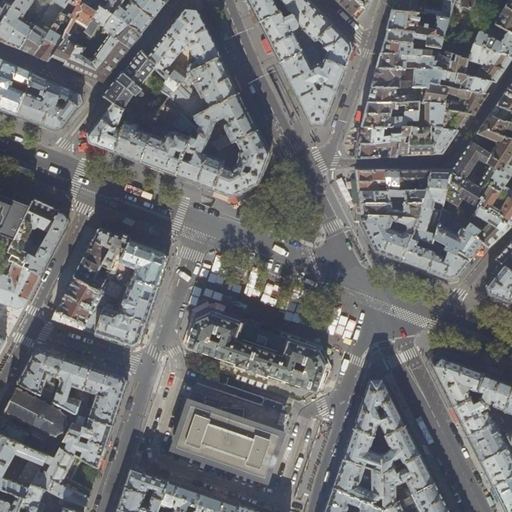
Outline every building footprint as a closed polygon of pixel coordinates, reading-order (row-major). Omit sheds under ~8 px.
[(15,0),(12,6),(11,7),(24,15),(25,14),(34,0),(48,0),(47,1),(50,3),(39,22),(51,29),(62,12),(69,0),(15,0)] [(69,0),(62,12),(65,15),(70,8),(75,11),(70,18),(72,19),(67,29),(64,37),(52,55),(55,56),(57,57),(66,61),(78,43),(94,16),(99,6),(103,0),(69,0)] [(114,14),(123,1),(123,0),(103,0),(99,6),(114,14)] [(123,1),(114,14),(141,34),(147,26),(151,22),(159,11),(165,3),(161,0),(129,0),(131,1),(128,5),(123,1)] [(248,0),(260,22),(283,10),(293,0),(248,0)] [(280,63),(312,45),(332,24),(315,7),(308,0),(293,0),(283,10),(260,22),(266,34),(280,63)] [(336,0),(352,16),(356,20),(357,20),(366,8),(370,0),(336,0)] [(423,13),(430,15),(434,15),(449,18),(454,2),(454,0),(395,0),(393,10),(420,13),(423,13)] [(454,0),(454,2),(462,5),(461,7),(479,13),(484,0),(454,0)] [(511,0),(508,0),(495,24),(500,27),(509,32),(511,32),(511,0)] [(11,7),(12,6),(5,2),(3,1),(0,5),(0,25),(5,19),(8,13),(11,7)] [(114,14),(99,6),(94,16),(78,43),(66,61),(65,64),(64,65),(102,82),(103,81),(110,73),(114,68),(130,48),(119,40),(112,35),(104,29),(114,14)] [(24,15),(11,7),(8,13),(15,17),(11,23),(5,19),(0,25),(0,40),(6,44),(20,49),(38,21),(25,14),(24,15)] [(148,57),(157,66),(155,69),(167,80),(159,87),(170,95),(180,83),(196,69),(221,56),(208,30),(198,9),(185,8),(148,57)] [(443,38),(449,18),(434,15),(432,24),(435,24),(435,29),(417,26),(420,13),(393,10),(392,14),(388,29),(415,33),(443,38)] [(65,15),(62,12),(51,29),(50,31),(33,55),(35,55),(48,61),(52,55),(64,37),(67,29),(72,19),(70,18),(65,15)] [(119,40),(130,48),(131,48),(141,36),(142,35),(141,34),(114,14),(104,29),(112,35),(119,25),(126,31),(119,40)] [(50,31),(51,29),(39,22),(38,21),(20,49),(30,53),(33,55),(50,31)] [(339,31),(332,24),(312,45),(319,53),(325,58),(346,67),(347,63),(352,50),(351,42),(339,31)] [(511,32),(509,32),(500,27),(496,34),(503,38),(501,42),(480,31),(474,43),(511,57),(511,32)] [(415,33),(388,29),(387,30),(384,41),(413,44),(424,45),(424,42),(413,41),(414,37),(421,40),(423,40),(426,41),(426,46),(440,47),(443,38),(415,33)] [(226,33),(220,36),(223,42),(229,39),(226,33)] [(413,49),(413,44),(384,41),(381,52),(380,54),(421,56),(437,58),(433,67),(447,71),(452,52),(445,51),(444,56),(439,55),(440,50),(439,51),(439,50),(438,53),(432,52),(432,50),(421,49),(413,49)] [(447,71),(492,81),(495,82),(498,78),(511,57),(474,43),(468,59),(452,52),(447,71)] [(308,59),(319,53),(312,45),(280,63),(290,83),(307,116),(312,125),(320,124),(324,124),(335,95),(337,91),(346,67),(325,58),(323,63),(318,62),(318,65),(313,68),(308,59)] [(113,102),(124,109),(126,104),(132,93),(134,95),(140,88),(138,86),(155,69),(157,66),(148,57),(144,53),(141,50),(125,70),(123,73),(122,72),(104,94),(103,96),(113,102)] [(421,56),(380,54),(380,56),(376,67),(405,69),(405,61),(415,62),(415,64),(418,66),(418,69),(432,70),(433,67),(437,58),(421,56)] [(180,83),(170,95),(163,105),(175,112),(178,110),(188,120),(240,93),(230,73),(221,56),(196,69),(180,83)] [(0,108),(1,109),(17,115),(26,93),(18,90),(18,89),(18,87),(14,86),(13,87),(13,88),(9,86),(10,84),(13,85),(14,82),(11,81),(12,79),(14,79),(29,85),(33,74),(0,59),(0,73),(0,74),(0,108)] [(447,71),(433,67),(432,70),(418,69),(414,69),(411,69),(405,69),(376,67),(374,77),(371,87),(407,88),(426,89),(428,83),(441,85),(442,83),(439,82),(440,80),(445,81),(445,80),(447,71)] [(490,83),(492,81),(447,71),(445,80),(461,83),(460,89),(466,91),(484,93),(490,83)] [(37,93),(34,92),(33,94),(27,91),(26,93),(17,115),(31,120),(55,129),(62,127),(64,125),(82,102),(81,98),(80,94),(51,82),(33,74),(29,85),(41,89),(40,92),(43,94),(42,98),(37,95),(37,93)] [(511,81),(496,104),(511,109),(511,81)] [(446,110),(467,113),(474,114),(480,106),(488,94),(484,93),(466,91),(460,89),(441,85),(428,83),(426,89),(422,103),(426,103),(447,104),(446,110)] [(367,101),(405,103),(407,88),(371,87),(368,99),(367,101)] [(188,120),(195,127),(209,140),(209,141),(217,122),(225,117),(228,123),(227,123),(227,124),(226,125),(225,126),(225,127),(226,128),(229,135),(211,143),(219,150),(258,130),(245,103),(240,93),(188,120)] [(405,107),(404,112),(418,112),(419,103),(405,103),(367,101),(367,104),(364,112),(393,113),(398,112),(398,109),(399,106),(405,107)] [(93,144),(107,149),(110,151),(114,152),(122,129),(117,128),(120,123),(124,124),(129,112),(124,109),(113,102),(93,127),(87,135),(89,143),(93,144)] [(426,103),(424,127),(430,127),(455,130),(465,116),(467,113),(446,110),(447,104),(426,103)] [(134,109),(126,104),(124,109),(129,112),(131,113),(134,109)] [(511,109),(496,104),(491,112),(489,114),(511,122),(511,109)] [(178,110),(175,112),(163,105),(159,110),(155,118),(171,124),(173,124),(175,127),(192,133),(195,127),(188,120),(178,110)] [(126,156),(141,162),(152,134),(154,128),(131,113),(129,112),(124,124),(122,129),(114,152),(126,156)] [(361,124),(361,126),(402,126),(402,122),(418,122),(418,112),(404,112),(404,118),(398,118),(398,115),(401,115),(401,112),(398,112),(393,113),(364,112),(361,124)] [(489,115),(481,126),(511,138),(511,122),(489,114),(489,115)] [(361,126),(358,141),(399,141),(402,126),(361,126)] [(411,127),(402,126),(399,141),(397,155),(398,155),(408,155),(408,140),(411,127)] [(511,166),(511,138),(481,126),(477,132),(498,142),(491,153),(491,154),(486,162),(491,165),(502,172),(507,163),(511,166)] [(192,133),(191,137),(176,176),(187,180),(194,182),(213,190),(226,157),(219,150),(216,155),(214,154),(213,157),(204,153),(209,140),(195,127),(192,133)] [(424,127),(411,127),(408,140),(408,155),(421,154),(434,154),(434,143),(431,141),(430,127),(424,127)] [(455,130),(430,127),(431,141),(434,143),(434,154),(443,154),(451,142),(458,130),(455,130)] [(270,153),(268,148),(258,130),(219,150),(226,157),(213,190),(214,190),(229,195),(231,196),(259,184),(261,177),(263,173),(270,153)] [(152,134),(141,162),(145,163),(176,176),(191,137),(173,131),(170,132),(170,134),(166,136),(165,139),(152,134)] [(358,141),(356,157),(370,157),(386,157),(397,157),(397,155),(399,141),(358,141)] [(454,166),(452,170),(445,197),(456,203),(459,202),(462,197),(474,204),(469,212),(444,201),(442,209),(452,213),(463,218),(469,221),(479,205),(488,191),(466,177),(478,158),(486,163),(486,162),(491,154),(491,153),(471,141),(454,166)] [(105,155),(107,149),(93,144),(91,150),(105,155)] [(511,166),(507,163),(502,172),(500,174),(491,185),(501,191),(508,196),(511,198),(511,166)] [(502,172),(491,165),(482,180),(491,185),(500,174),(502,172)] [(356,171),(359,191),(388,191),(388,189),(386,169),(384,169),(356,169),(356,171)] [(388,169),(386,169),(388,189),(399,189),(399,169),(388,169)] [(415,169),(399,169),(399,189),(426,189),(431,170),(415,169)] [(426,189),(422,202),(418,218),(403,261),(406,263),(428,271),(438,245),(433,243),(442,209),(444,201),(445,197),(452,170),(439,170),(431,170),(426,189)] [(265,178),(261,177),(259,184),(231,196),(229,195),(214,190),(213,194),(232,201),(262,187),(265,178)] [(511,224),(511,198),(508,196),(500,209),(492,204),(501,191),(491,185),(488,191),(479,205),(511,226),(511,224)] [(0,233),(1,233),(1,234),(2,235),(1,252),(4,252),(4,250),(9,251),(33,201),(23,197),(0,187),(0,233)] [(359,193),(361,203),(391,203),(422,202),(426,189),(399,189),(388,189),(388,191),(359,191),(359,193)] [(48,234),(60,212),(61,210),(47,204),(34,198),(33,201),(9,251),(4,250),(4,252),(1,252),(1,254),(10,259),(24,266),(29,254),(36,257),(48,234)] [(362,213),(362,215),(418,218),(422,202),(391,203),(361,203),(362,213)] [(503,234),(511,226),(479,205),(469,221),(480,230),(476,234),(484,242),(489,247),(503,234)] [(482,245),(484,242),(476,234),(480,230),(469,221),(463,218),(456,233),(444,227),(446,220),(450,222),(452,213),(442,209),(433,243),(438,245),(456,254),(469,262),(472,258),(482,245)] [(65,213),(60,212),(48,234),(36,257),(29,254),(24,266),(41,275),(51,256),(69,221),(68,217),(66,214),(65,213)] [(418,218),(362,215),(361,223),(376,251),(399,260),(403,261),(418,218)] [(97,231),(92,239),(111,248),(102,264),(111,269),(115,271),(131,238),(116,233),(104,228),(101,230),(97,231)] [(150,246),(131,238),(115,271),(111,269),(106,279),(122,287),(127,280),(131,281),(132,281),(133,279),(159,287),(163,272),(165,268),(168,258),(167,255),(165,251),(150,246)] [(85,254),(73,276),(101,290),(106,279),(111,269),(102,264),(111,248),(92,239),(85,254)] [(496,259),(504,265),(511,270),(511,240),(508,245),(507,246),(496,258),(496,259)] [(428,271),(441,276),(450,279),(457,277),(461,271),(469,262),(456,254),(438,245),(428,271)] [(25,305),(41,275),(24,266),(10,259),(9,265),(7,265),(6,266),(5,267),(2,274),(0,272),(0,302),(6,304),(14,307),(18,308),(23,306),(25,305)] [(504,265),(496,259),(492,271),(494,273),(496,275),(504,265)] [(511,302),(511,270),(504,265),(496,275),(492,280),(488,285),(487,286),(488,290),(489,294),(511,302)] [(84,331),(95,334),(104,307),(105,305),(107,302),(110,295),(101,290),(73,276),(70,283),(63,296),(57,308),(56,309),(55,310),(55,311),(52,320),(84,331)] [(118,299),(122,287),(106,279),(101,290),(110,295),(107,302),(115,305),(117,298),(118,299)] [(153,304),(159,287),(133,279),(132,281),(131,281),(130,285),(128,286),(122,303),(124,306),(122,310),(123,310),(122,313),(147,322),(153,304)] [(191,324),(194,325),(195,322),(212,313),(219,315),(224,317),(227,310),(220,308),(213,306),(195,315),(191,324)] [(104,307),(95,334),(115,341),(126,344),(133,347),(137,345),(140,344),(143,335),(147,322),(122,313),(104,307)] [(310,347),(290,340),(265,331),(237,321),(224,317),(219,315),(212,313),(195,322),(194,325),(186,347),(235,363),(235,365),(244,368),(243,371),(246,372),(247,369),(255,372),(254,375),(257,376),(258,373),(267,376),(268,375),(318,392),(326,367),(318,349),(316,349),(310,347)] [(58,376),(65,356),(54,352),(42,348),(38,349),(35,350),(23,373),(18,382),(50,399),(56,383),(46,380),(49,374),(58,377),(58,376)] [(72,358),(65,356),(58,376),(60,380),(53,401),(76,413),(92,365),(75,359),(72,358)] [(453,407),(476,395),(484,372),(466,366),(441,356),(433,365),(442,384),(453,407)] [(77,413),(89,417),(113,425),(118,412),(120,406),(126,386),(127,382),(126,379),(124,375),(111,371),(92,365),(76,413),(77,413)] [(511,382),(504,380),(484,372),(476,395),(489,407),(492,398),(495,400),(493,405),(494,406),(492,410),(500,417),(504,413),(511,390),(511,382)] [(376,378),(370,378),(353,428),(381,437),(407,424),(397,405),(383,377),(377,377),(376,378)] [(1,414),(0,416),(0,432),(23,443),(26,437),(32,440),(32,441),(33,442),(34,441),(40,445),(40,446),(42,447),(42,446),(48,449),(55,437),(57,436),(57,435),(62,432),(63,433),(65,431),(64,430),(66,425),(68,425),(68,423),(67,422),(66,417),(67,416),(66,414),(65,415),(61,411),(61,409),(59,408),(59,409),(53,407),(54,406),(52,405),(51,406),(45,402),(45,401),(43,400),(43,401),(36,397),(37,396),(35,395),(34,396),(28,393),(28,392),(26,391),(26,392),(22,390),(22,389),(16,386),(14,389),(15,390),(10,399),(5,409),(4,408),(1,414)] [(511,390),(504,413),(500,417),(499,418),(503,426),(509,439),(511,444),(511,390)] [(489,407),(476,395),(453,407),(460,420),(468,436),(494,423),(499,418),(500,417),(492,410),(489,407)] [(237,417),(189,400),(180,428),(173,448),(267,481),(276,455),(284,433),(237,417)] [(110,436),(113,425),(89,417),(86,426),(73,422),(59,448),(74,455),(82,458),(99,468),(103,456),(110,436)] [(494,423),(468,436),(474,448),(481,461),(511,444),(509,439),(505,442),(505,441),(505,440),(504,438),(504,439),(498,428),(503,426),(499,418),(494,423)] [(407,424),(381,437),(382,448),(389,444),(390,447),(389,448),(389,449),(389,450),(382,454),(383,472),(383,473),(421,453),(414,439),(407,424)] [(381,437),(353,428),(347,446),(342,459),(383,472),(381,437)] [(0,487),(10,492),(14,493),(24,497),(32,484),(47,455),(23,443),(0,432),(0,487)] [(511,453),(511,452),(511,451),(511,444),(481,461),(486,472),(493,486),(511,476),(511,453)] [(54,457),(47,455),(32,484),(45,489),(49,496),(55,504),(78,511),(84,511),(85,511),(92,490),(70,480),(82,458),(74,455),(59,448),(54,457)] [(399,501),(403,498),(436,482),(427,464),(421,453),(383,473),(384,498),(384,505),(384,509),(399,501)] [(384,498),(383,473),(383,472),(342,459),(338,473),(333,487),(374,504),(376,500),(377,500),(378,500),(379,500),(380,499),(381,498),(384,498)] [(163,499),(169,481),(146,473),(144,472),(131,468),(126,483),(125,486),(163,499)] [(511,511),(511,476),(493,486),(502,503),(506,511),(511,511)] [(169,481),(163,499),(158,511),(237,511),(240,505),(204,493),(202,492),(176,483),(169,481)] [(405,511),(399,501),(384,509),(382,511),(450,511),(442,495),(436,482),(403,498),(405,502),(410,500),(413,505),(417,503),(420,509),(414,511),(405,511)] [(51,511),(55,504),(49,496),(46,504),(39,501),(45,489),(32,484),(24,497),(25,498),(18,511),(51,511)] [(158,511),(163,499),(125,486),(119,505),(118,508),(129,511),(158,511)] [(0,511),(18,511),(25,498),(24,497),(14,493),(13,496),(17,497),(14,504),(11,503),(11,502),(11,501),(10,501),(9,500),(8,501),(7,500),(10,492),(0,487),(0,511)] [(327,504),(324,511),(382,511),(384,509),(378,506),(374,504),(333,487),(327,504)]
